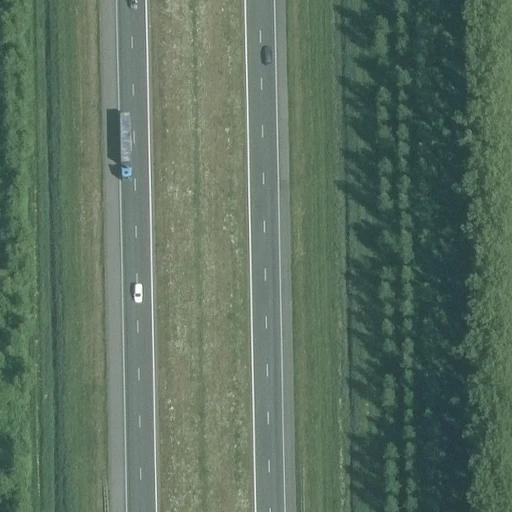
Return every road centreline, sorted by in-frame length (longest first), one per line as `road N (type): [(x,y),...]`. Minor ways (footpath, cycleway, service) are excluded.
road 1 (motorway): [(128,0),(141,511)]
road 2 (motorway): [(268,511),(255,0)]
